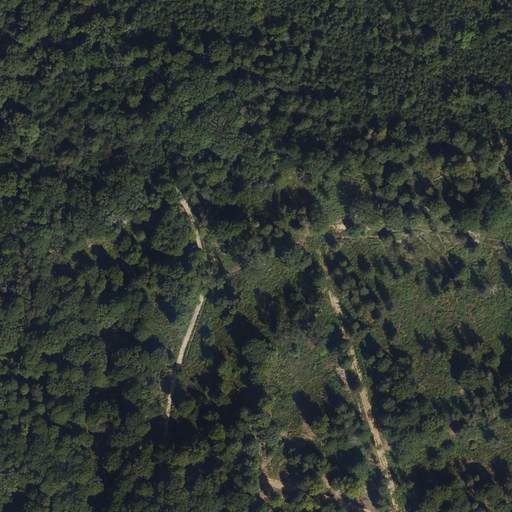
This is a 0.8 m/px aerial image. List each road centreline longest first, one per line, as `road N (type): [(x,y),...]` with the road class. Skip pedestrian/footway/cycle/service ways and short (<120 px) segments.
road 1 (track): [(82,0),(145,101),(201,247),(205,284),(167,410),(154,511)]
road 2 (unknown): [(381,511),(239,464)]
